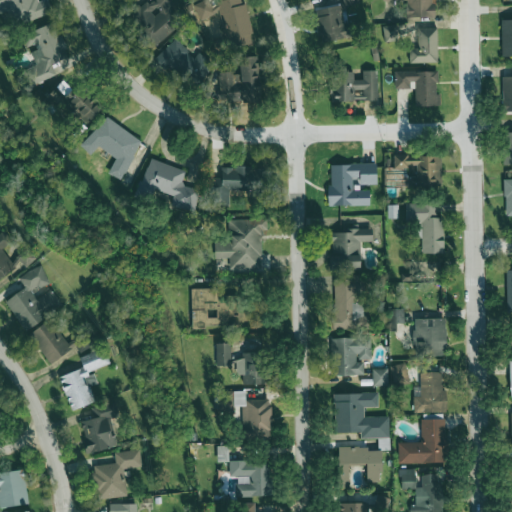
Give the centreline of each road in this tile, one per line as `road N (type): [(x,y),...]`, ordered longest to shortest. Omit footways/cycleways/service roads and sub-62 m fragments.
road 1 (residential): [(278,0),(291,38),(298,135),(307,511)]
road 2 (residential): [(465,0),(475,511)]
road 3 (residential): [(83,0),(100,43),(144,98),(190,123),(228,135),(469,129)]
road 4 (residential): [(0,346),(49,435),(64,511)]
